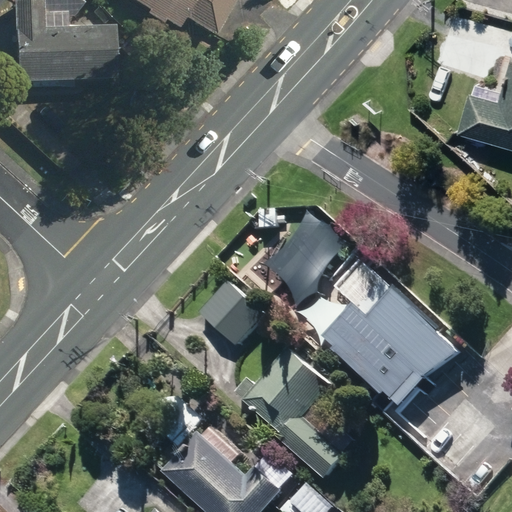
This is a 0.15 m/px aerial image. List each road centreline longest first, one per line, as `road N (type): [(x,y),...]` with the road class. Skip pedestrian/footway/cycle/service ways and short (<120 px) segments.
road 1 (secondary): [(361,0),(97,287)]
road 2 (secondary): [(97,287),(0,391)]
road 3 (residential): [(0,197),(97,287)]
